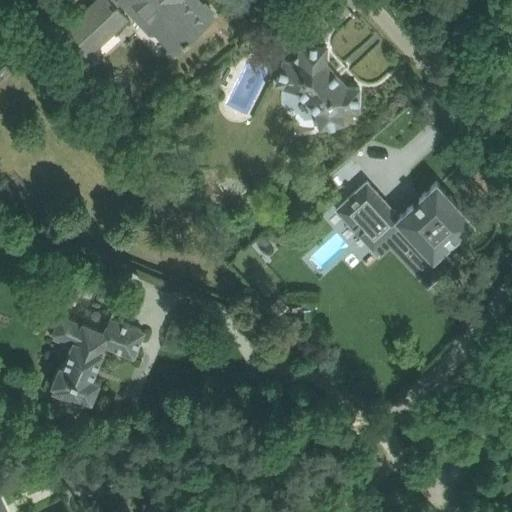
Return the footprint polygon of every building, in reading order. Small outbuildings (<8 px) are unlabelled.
[(123,0),(180,59),(225,16),(209,0),(123,0)] [(359,110),(359,87),(346,87),(325,62),(326,46),(301,45),(300,64),(283,57),(274,85),(296,91),(315,113),(319,130),(347,125),(343,109),(359,110)] [(0,63),(0,80),(10,73),(2,62),(0,63)] [(244,94),(230,85),(215,111),(229,119),(244,94)] [(191,151),(205,162),(220,143),(206,132),(191,151)] [(46,205),(9,178),(2,189),(39,215),(46,205)] [(433,259),(475,220),(436,179),(395,218),(433,259)] [(256,230),(262,246),(275,242),(268,225),(256,230)] [(335,321),(380,346),(399,313),(415,322),(438,280),(425,273),(422,278),(362,245),(347,271),(375,286),(372,292),(356,283),(335,321)] [(138,355),(151,323),(115,309),(108,326),(64,308),(50,342),(69,350),(53,390),(97,408),(109,380),(97,375),(110,344),(138,355)] [(73,511),(72,509),(63,511),(15,511),(1,478),(0,478),(0,511),(73,511)]
